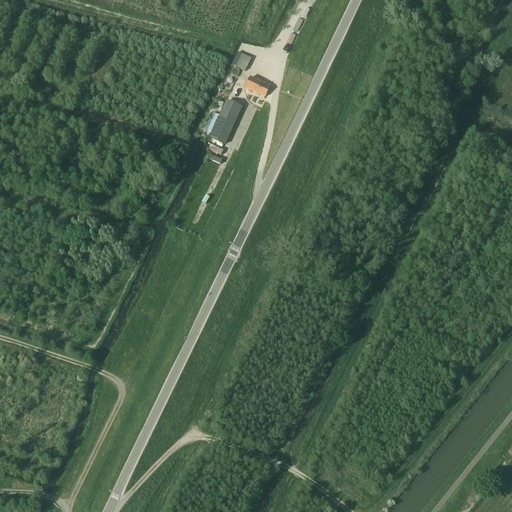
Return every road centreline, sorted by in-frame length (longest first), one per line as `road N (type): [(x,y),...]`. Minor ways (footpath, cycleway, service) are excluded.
road 1 (unclassified): [(110,511),(359,0)]
road 2 (track): [(348,511),(284,466),(208,438),(179,444),(115,511)]
road 3 (track): [(122,391),(177,251)]
road 4 (track): [(53,498),(66,510),(122,391)]
road 5 (track): [(122,391),(92,368),(0,337)]
road 6 (unclassified): [(511,414),(434,511)]
